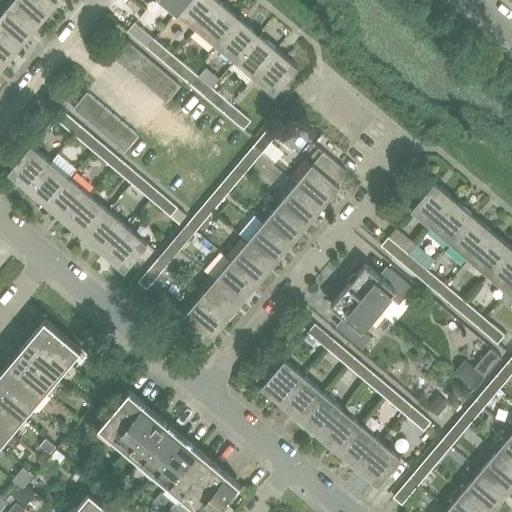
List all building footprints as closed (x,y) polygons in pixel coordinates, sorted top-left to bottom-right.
[(41,0),(11,0),(7,4),(34,27),(50,8),(41,0)] [(164,0),(177,10),(185,0),(164,0)] [(185,0),(177,10),(196,26),(218,0),(185,0)] [(219,0),(218,0),(196,26),(216,43),(238,16),(219,0)] [(7,4),(0,13),(0,31),(18,46),(34,27),(7,4)] [(238,16),(216,43),(235,59),(258,32),(238,16)] [(134,22),(127,30),(146,47),(153,38),(134,22)] [(0,31),(0,64),(2,66),(18,46),(0,31)] [(258,32),(235,59),(254,75),(277,48),(258,32)] [(153,38),(146,47),(166,63),(173,55),(153,38)] [(124,66),(138,50),(127,41),(114,57),(124,66)] [(277,48),(254,75),(274,92),(297,65),(277,48)] [(124,66),(132,73),(146,57),(138,50),(124,66)] [(173,55),(166,63),(185,79),(192,71),(173,55)] [(132,73),(141,80),(155,64),(146,57),(132,73)] [(149,88),(163,71),(155,64),(141,80),(149,88)] [(149,88),(158,95),(172,78),(163,71),(149,88)] [(192,71),(185,79),(205,95),(212,87),(192,71)] [(158,95),(166,102),(180,85),(172,78),(158,95)] [(212,87),(205,95),(224,111),(231,103),(212,87)] [(72,107),(82,116),(96,99),(86,91),(72,107)] [(82,116),(91,123),(104,106),(96,99),(82,116)] [(231,103),(224,111),(243,127),(250,119),(231,103)] [(104,106),(91,123),(99,130),(113,113),(104,106)] [(61,108),(54,116),(73,133),(80,125),(61,108)] [(99,130),(107,137),(121,121),(113,113),(99,130)] [(107,137),(116,144),(130,128),(121,121),(107,137)] [(80,125),(73,133),(93,149),(100,141),(80,125)] [(269,126),(252,145),(261,152),(277,133),(269,126)] [(138,135),(130,128),(116,144),(124,151),(138,135)] [(100,141),(93,149),(112,165),(119,157),(100,141)] [(30,144),(7,170),(27,187),(50,160),(30,144)] [(252,145),(236,164),(244,171),(251,163),(261,152),(252,145)] [(323,149),(295,182),(322,204),(339,185),(335,181),(346,169),(323,149)] [(119,157),(112,165),(131,182),(138,174),(119,157)] [(50,160),(27,187),(47,204),(69,177),(50,160)] [(236,164),(220,184),(228,191),(242,174),(244,171),(236,164)] [(138,174),(131,182),(151,198),(158,190),(138,174)] [(69,177),(47,204),(66,220),(88,193),(69,177)] [(434,181),(411,207),(431,224),(453,197),(434,181)] [(295,182),(279,201),(306,223),(322,204),(295,182)] [(220,184),(203,203),(212,210),(228,191),(220,184)] [(158,190),(151,198),(170,214),(177,206),(158,190)] [(88,193),(66,220),(85,236),(108,209),(88,193)] [(453,197),(431,224),(450,240),(473,214),(453,197)] [(279,201),(263,220),(290,243),(306,223),(279,201)] [(203,203),(187,222),(195,229),(212,210),(203,203)] [(108,209),(85,236),(104,253),(127,226),(108,209)] [(473,214),(450,240),(470,257),(492,230),(473,214)] [(263,220),(247,239),(273,262),(290,243),(263,220)] [(187,222),(171,241),(179,248),(195,229),(187,222)] [(127,226),(104,253),(124,269),(147,242),(127,226)] [(492,230),(470,257),(489,273),(511,246),(492,230)] [(388,236),(381,244),(400,260),(407,252),(388,236)] [(247,239),(230,259),(257,281),(273,262),(247,239)] [(171,241),(154,261),(163,268),(179,248),(171,241)] [(511,246),(489,273),(508,289),(511,284),(511,246)] [(407,252),(400,260),(420,277),(427,268),(407,252)] [(230,259),(214,278),(241,301),(257,281),(230,259)] [(154,261),(138,280),(146,287),(163,268),(154,261)] [(347,283),(378,309),(389,295),(398,303),(412,287),(389,267),(382,276),(365,262),(347,283)] [(427,268),(420,277),(439,293),(446,285),(427,268)] [(214,278),(198,297),(225,319),(241,301),(214,278)] [(378,309),(347,283),(330,303),(347,317),(339,328),(362,347),(370,337),(361,329),(378,309)] [(446,285),(439,293),(459,309),(465,301),(446,285)] [(198,297),(181,316),(208,339),(225,319),(198,297)] [(465,301),(459,309),(478,326),(485,317),(465,301)] [(485,317),(478,326),(497,342),(504,333),(485,317)] [(46,318),(34,333),(66,360),(79,346),(46,318)] [(315,322),(308,330),(327,347),(334,339),(315,322)] [(55,374),(66,360),(34,333),(22,346),(55,374)] [(334,339),(327,347),(346,363),(353,355),(334,339)] [(43,388),(55,374),(22,346),(11,360),(43,388)] [(475,366),(484,374),(485,374),(501,356),(490,346),(474,365),(475,366)] [(353,355),(346,363),(366,380),(373,371),(353,355)] [(284,358),(261,385),(281,401),(304,375),(284,358)] [(475,366),(474,365),(466,358),(454,371),(464,379),(475,366)] [(0,374),(32,401),(43,388),(11,360),(0,372),(0,374)] [(511,364),(508,360),(491,379),(500,386),(511,371),(511,364)] [(475,366),(464,379),(473,387),(484,374),(475,366)] [(373,371),(366,380),(385,396),(392,388),(373,371)] [(32,401),(0,374),(0,398),(20,415),(32,401)] [(304,375),(281,401),(300,418),(323,391),(304,375)] [(491,379),(475,399),(483,406),(500,386),(491,379)] [(392,388),(385,396),(405,413),(412,405),(392,388)] [(127,390),(99,422),(114,435),(141,402),(127,390)] [(323,391),(300,418),(320,434),(342,407),(323,391)] [(0,421),(8,429),(20,415),(0,398),(0,421)] [(475,399),(459,418),(467,425),(483,406),(475,399)] [(141,402),(114,435),(128,446),(155,414),(141,402)] [(412,405),(405,413),(423,428),(430,420),(412,405)] [(342,407),(320,434),(339,450),(362,424),(342,407)] [(141,458),(169,425),(155,414),(128,446),(141,458)] [(459,418),(442,437),(451,444),(467,425),(459,418)] [(0,421),(0,438),(8,429),(0,421)] [(362,424),(339,450),(358,466),(381,439),(362,424)] [(183,437),(169,425),(141,458),(155,469),(183,437)] [(511,430),(495,449),(511,463),(511,430)] [(183,437),(155,469),(169,481),(196,448),(183,437)] [(442,437),(426,456),(434,463),(451,444),(442,437)] [(381,439),(358,466),(378,483),(400,456),(381,439)] [(196,448),(169,481),(183,492),(210,460),(196,448)] [(511,463),(495,449),(479,468),(506,491),(511,484),(511,463)] [(426,456),(410,476),(418,483),(434,463),(426,456)] [(210,460),(183,492),(196,504),(224,472),(210,460)] [(479,468),(463,488),(490,510),(506,491),(479,468)] [(224,472),(196,504),(205,511),(214,511),(225,500),(238,484),(224,472)] [(410,476),(393,495),(401,502),(418,483),(410,476)] [(83,483),(71,497),(79,504),(79,505),(87,511),(116,511),(91,490),(83,483)] [(463,488),(446,507),(452,511),(488,511),(490,510),(463,488)]
